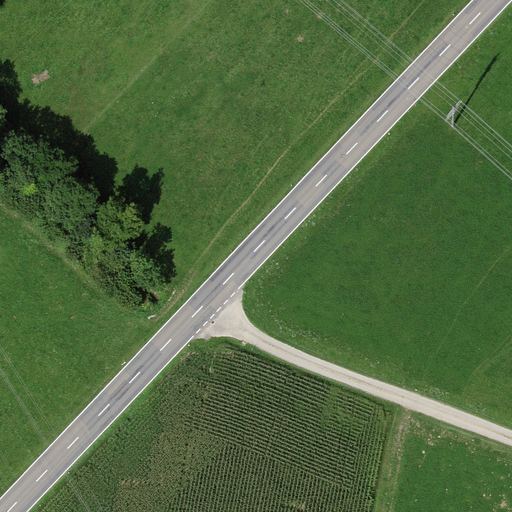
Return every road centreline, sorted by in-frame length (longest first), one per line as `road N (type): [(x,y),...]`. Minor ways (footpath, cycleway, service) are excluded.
road 1 (tertiary): [(10,511),(494,0)]
road 2 (track): [(511,441),(314,367),(201,310)]
